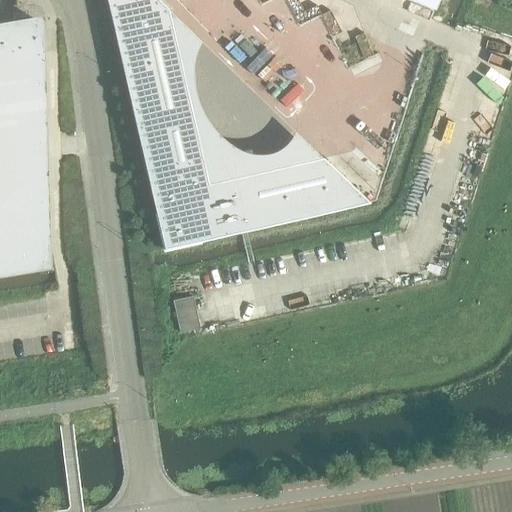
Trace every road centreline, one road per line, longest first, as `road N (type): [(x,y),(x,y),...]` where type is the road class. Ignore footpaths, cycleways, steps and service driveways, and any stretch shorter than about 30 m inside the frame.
road 1 (unclassified): [(74,0),(85,27),(149,511)]
road 2 (residential): [(172,511),(511,459)]
